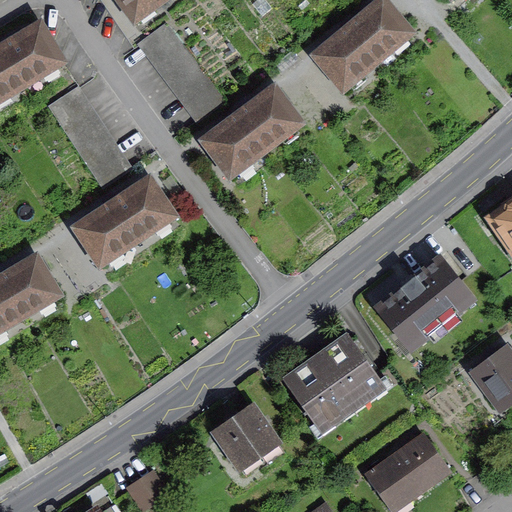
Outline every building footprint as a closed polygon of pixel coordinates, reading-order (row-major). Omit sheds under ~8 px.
[(115,0),(138,30),(179,0),(115,0)] [(385,0),(383,0),(314,59),(346,96),(417,36),(385,0)] [(42,24),(0,51),(0,111),(69,67),(42,24)] [(169,27),(140,49),(197,126),(226,104),(169,27)] [(277,88),(202,144),(232,183),(306,126),(277,88)] [(78,90),(48,110),(102,190),(131,170),(78,90)] [(151,180),(72,232),(100,275),(180,223),(151,180)] [(511,209),(489,223),(511,259),(511,209)] [(37,259),(0,281),(0,339),(63,302),(37,259)] [(441,260),(374,313),(412,360),(479,307),(441,260)] [(345,336),(280,382),(319,437),(384,391),(345,336)] [(511,357),(505,349),(474,372),(499,405),(511,394),(511,357)] [(255,406),(211,436),(240,479),(285,449),(255,406)] [(423,436),(369,475),(371,477),(368,480),(375,489),(377,487),(389,504),(405,492),(409,499),(448,470),(423,436)] [(155,473),(124,491),(136,511),(150,511),(171,500),(155,473)]
